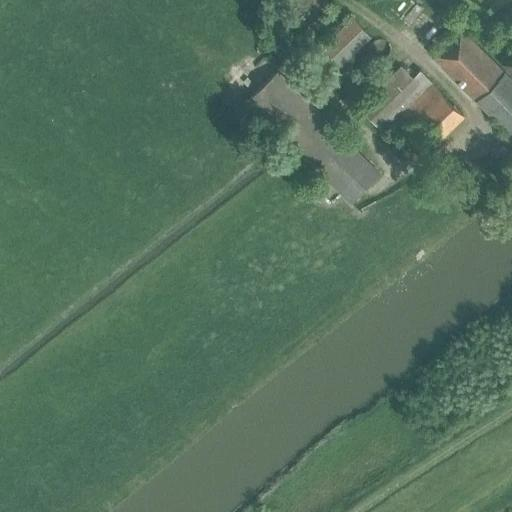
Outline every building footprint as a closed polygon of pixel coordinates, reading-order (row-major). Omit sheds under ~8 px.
[(340,67),(370,38),(351,19),(321,47),(340,67)] [(511,138),(511,82),(461,29),(433,57),(511,138)] [(511,76),(511,46),(509,44),(496,56),(502,63),(500,64),(511,76)] [(431,148),(465,117),(421,70),(411,78),(401,67),(358,107),(382,133),(400,117),(431,148)] [(351,204),(380,175),(277,72),(248,101),(351,204)]
